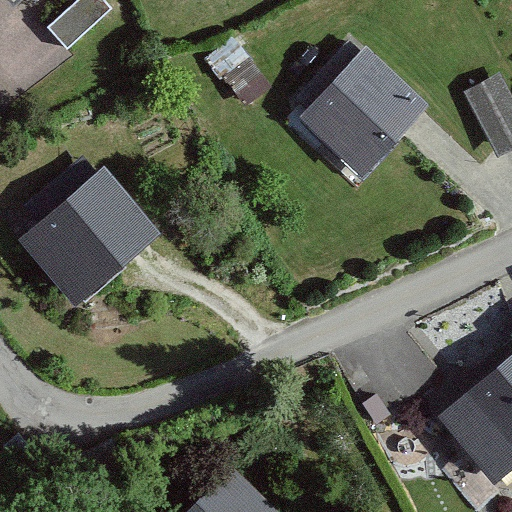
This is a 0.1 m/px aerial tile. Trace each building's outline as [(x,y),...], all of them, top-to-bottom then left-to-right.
[(73,58),(118,23),(99,0),(97,0),(54,35),(73,58)] [(361,43),(295,117),(361,175),(427,101),(361,43)] [(511,81),(486,95),(511,146),(511,81)] [(96,169),(31,228),(90,294),(155,235),(96,169)] [(511,347),(438,403),(495,479),(511,466),(511,347)] [(277,511),(230,462),(177,511),(277,511)]
